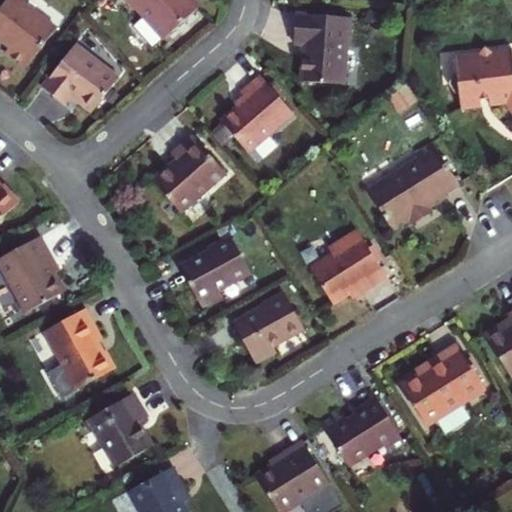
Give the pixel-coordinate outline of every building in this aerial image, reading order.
[(55,33),(13,0),(9,0),(0,12),(0,45),(9,52),(4,57),(24,73),(55,33)] [(197,12),(186,0),(123,0),(142,19),(144,17),(165,41),(197,12)] [(306,45),(303,83),(346,86),(352,20),(298,15),(296,45),(306,45)] [(464,109),(509,105),(511,110),(511,52),(496,54),(488,48),(482,56),(458,58),(464,109)] [(117,81),(75,49),(41,91),(63,109),(70,100),(90,116),(117,81)] [(249,101),(225,122),(251,152),(296,113),(263,76),(242,94),(249,101)] [(180,159),(156,179),(184,213),(229,174),(196,135),(174,154),(180,159)] [(413,223),(435,209),(451,200),(449,196),(464,187),(437,145),(419,156),(425,165),(407,176),(375,196),(398,232),(413,223)] [(419,156),(400,167),(407,176),(425,165),(419,156)] [(0,223),(1,224),(2,218),(18,204),(3,187),(0,188),(0,223)] [(438,215),(435,209),(413,223),(416,228),(438,215)] [(336,305),(362,288),(366,292),(389,277),(380,263),(371,248),(360,232),(331,249),(335,255),(313,269),(336,305)] [(220,247),(183,267),(205,308),(226,296),(222,290),(253,273),(234,236),(219,244),(220,247)] [(0,257),(0,273),(22,314),(62,292),(45,261),(49,259),(38,238),(0,257)] [(371,248),(380,263),(384,260),(375,245),(371,248)] [(273,303),(237,324),(259,363),(279,352),(276,347),(307,329),(287,292),(272,300),(273,303)] [(104,352),(98,342),(103,339),(87,308),(46,329),(62,360),(52,365),(50,373),(58,388),(65,391),(76,385),(77,388),(115,368),(106,351),(104,352)] [(511,374),(511,310),(511,311),(511,323),(509,326),(503,323),(486,333),(511,374)] [(428,423),(487,387),(459,343),(443,353),(446,359),(404,385),(428,423)] [(90,419),(116,467),(154,447),(141,423),(149,418),(136,394),(90,419)] [(350,465),(385,443),(391,453),(407,443),(377,395),(354,409),(357,414),(350,419),(344,408),(323,421),(350,465)] [(331,511),(344,504),(305,440),(281,454),(284,458),(257,474),(280,511),(283,511),(301,501),(308,511),(331,511)] [(193,496),(176,464),(133,487),(146,511),(193,511),(187,499),(193,496)]
